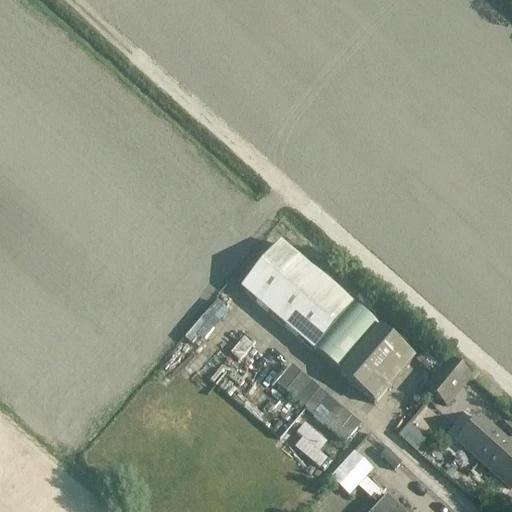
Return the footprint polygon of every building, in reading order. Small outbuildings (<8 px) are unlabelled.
[(241,290),(315,353),(354,306),(281,244),(241,290)] [(375,406),(416,361),(379,330),(339,375),(375,406)] [(448,362),(425,389),(446,408),(470,380),(448,362)] [(433,404),(422,416),(436,429),(447,417),(433,404)] [(510,491),(511,488),(511,448),(479,419),(457,443),(510,491)] [(303,438),(295,448),(320,468),(328,458),(319,451),(327,440),(305,422),(296,433),(303,438)] [(416,451),(428,439),(409,422),(398,434),(416,451)] [(348,497),(370,473),(352,457),(330,481),(348,497)] [(375,504),(382,496),(365,481),(358,488),(375,504)] [(399,511),(385,498),(372,511),(399,511)]
